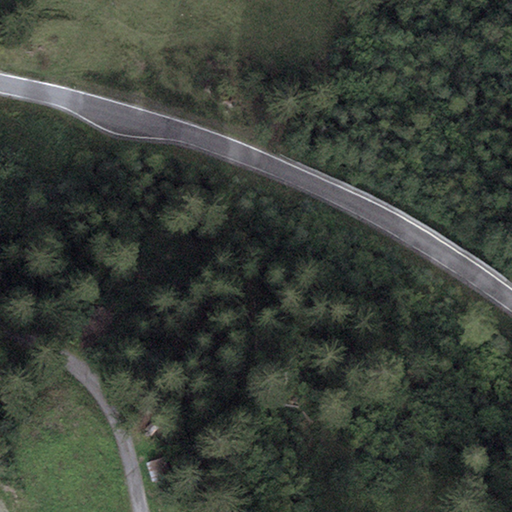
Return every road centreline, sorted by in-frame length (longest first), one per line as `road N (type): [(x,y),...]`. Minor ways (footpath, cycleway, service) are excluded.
road 1 (unclassified): [(511,311),(426,246),(316,186),(106,110),(0,85)]
road 2 (track): [(0,331),(86,373),(136,466),(143,511)]
